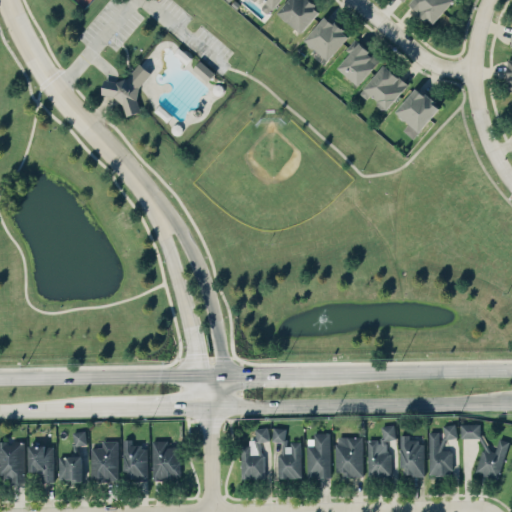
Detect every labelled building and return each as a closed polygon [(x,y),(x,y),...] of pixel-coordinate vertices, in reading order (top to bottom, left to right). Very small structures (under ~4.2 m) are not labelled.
[(268,14),(280,0),(253,0),(258,4),(268,14)] [(321,9),(309,0),(287,0),(277,13),(302,32),(321,9)] [(411,0),(408,4),(432,24),(453,0),(411,0)] [(304,40),(328,60),(350,35),(326,14),(304,40)] [(346,48),(350,52),(338,67),(358,85),(380,59),(355,38),(346,48)] [(215,72),(200,59),(193,68),(207,81),(215,72)] [(367,99),(370,95),(385,109),(408,85),(385,64),(359,92),(367,99)] [(106,96),(117,92),(125,116),(142,110),(133,84),(149,78),(145,67),(101,83),(106,96)] [(395,110),(419,131),(440,107),(417,86),(395,110)] [(480,423),(460,423),(460,437),(480,437),(480,423)] [(367,439),(368,476),(389,475),(388,439),(395,439),(395,424),(380,425),(380,439),(367,439)] [(428,431),(430,475),(452,474),(452,448),(444,449),(444,438),(456,437),(456,424),(441,424),(441,431),(428,431)] [(255,427),(256,439),(249,439),(250,445),(240,445),(242,478),(264,477),(262,440),(268,440),(268,427),(255,427)] [(285,427),(273,427),(272,441),(285,441),(285,427)] [(87,444),(86,430),(73,431),(74,444),(87,444)] [(307,476),(330,476),(330,432),(313,432),(314,444),(306,444),(307,476)] [(424,474),(423,440),(409,440),(409,434),(400,434),(401,475),(424,474)] [(336,475),(363,474),(361,435),(335,436),(336,475)] [(123,478),(147,479),(147,445),(132,445),(132,439),(124,438),(123,478)] [(498,478),(509,441),(499,438),(496,449),(483,446),(476,472),(498,478)] [(167,439),(152,440),(153,478),(180,477),(179,445),(168,446),(167,439)] [(0,440),(0,478),(24,479),(24,441),(0,440)] [(102,446),(90,447),(91,480),(118,479),(118,440),(102,440),(102,446)] [(300,441),(290,441),(290,445),(278,445),(279,478),(301,477),(300,441)] [(41,481),(54,481),(53,444),(29,445),(29,470),(40,470),(41,481)] [(81,455),(58,455),(59,480),(82,480),(81,455)]
